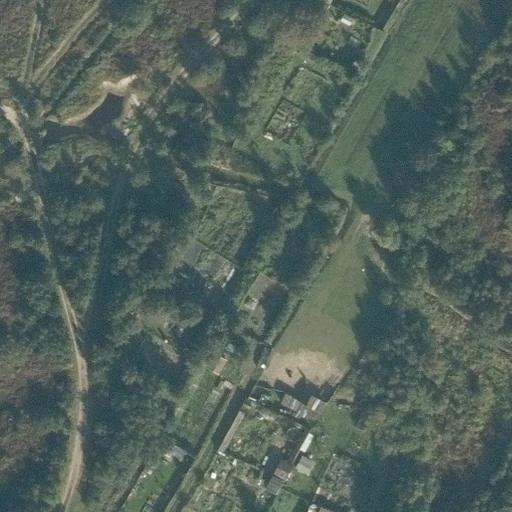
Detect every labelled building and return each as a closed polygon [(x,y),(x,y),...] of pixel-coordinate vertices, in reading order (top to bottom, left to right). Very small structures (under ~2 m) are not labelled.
[(322,0),(316,0),(313,7),(325,14),(330,5),(322,0)] [(302,48),(297,55),(312,64),(316,56),(302,48)] [(356,61),(351,69),(356,73),(362,65),(356,61)] [(216,354),(211,363),(221,369),(226,359),(216,354)] [(361,420),(357,427),(364,431),(368,424),(361,420)] [(166,441),(161,449),(170,454),(171,453),(175,446),(166,441)] [(303,459),(299,467),(307,472),(312,464),(303,459)] [(283,461),(276,475),(287,481),(294,466),(293,466),(288,464),(283,461)]
